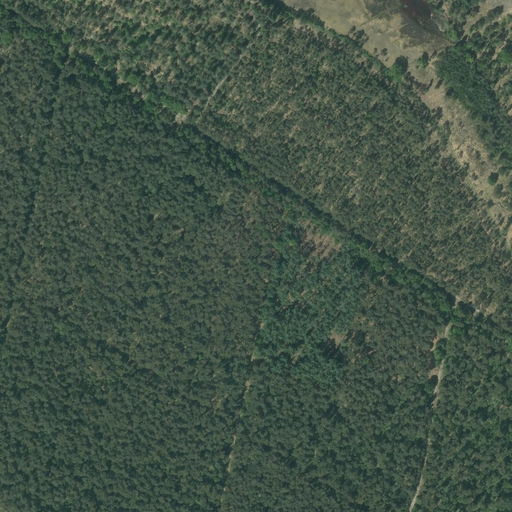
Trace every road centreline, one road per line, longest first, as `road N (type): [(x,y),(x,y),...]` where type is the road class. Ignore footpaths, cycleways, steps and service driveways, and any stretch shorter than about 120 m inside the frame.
road 1 (track): [(191,124),(67,45),(0,366)]
road 2 (track): [(511,334),(191,124)]
road 3 (track): [(191,124),(259,31),(258,21),(225,0)]
